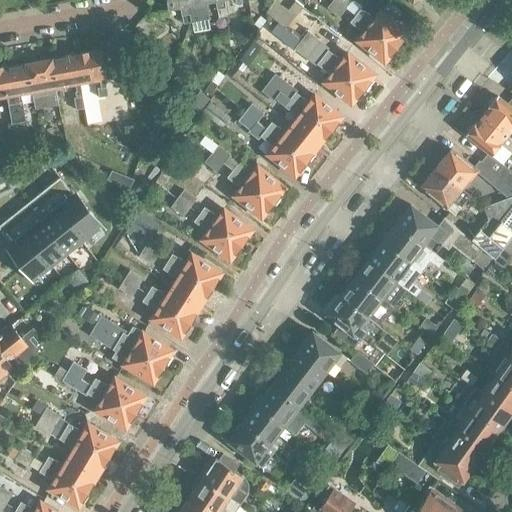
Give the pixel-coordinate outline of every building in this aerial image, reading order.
[(186,0),(167,0),(170,10),(180,8),(182,24),(191,23),(186,0)] [(205,0),(186,0),(191,23),(209,20),(206,3),(205,0)] [(227,15),(224,0),(205,0),(206,3),(216,1),(219,17),(227,15)] [(224,0),(227,15),(238,14),(236,4),(228,5),(226,0),(224,0)] [(285,28),(303,7),(296,1),(290,7),(278,0),(274,0),(267,12),(285,28)] [(347,8),(337,0),(332,0),(327,7),(340,17),(347,8)] [(361,7),(355,14),(396,47),(407,32),(380,11),(374,18),(361,7)] [(384,62),(396,47),(355,14),(349,22),(363,33),(357,40),(384,62)] [(314,49),(319,43),(321,40),(309,30),(301,39),(314,49)] [(240,58),(249,65),(265,44),(256,37),(240,58)] [(314,49),(301,39),(294,48),(306,58),(314,49)] [(322,56),(363,88),(374,74),(346,52),(341,60),(327,49),(322,56)] [(100,51),(75,55),(81,84),(99,81),(100,86),(97,87),(98,97),(107,95),(105,80),(103,71),(100,51)] [(75,55),(51,60),(56,89),(75,86),(76,91),(74,92),(75,95),(75,96),(77,95),(81,94),(79,84),(81,84),(75,55)] [(323,82),(351,103),(363,88),(322,56),(316,64),(329,74),(323,82)] [(51,60),(26,64),(31,93),(32,93),(33,93),(36,108),(50,105),(58,104),(58,102),(56,89),(51,60)] [(26,64),(2,69),(7,97),(12,123),(25,121),(21,102),(18,103),(17,99),(17,96),(31,93),(26,64)] [(269,69),(263,77),(329,131),(341,116),(314,95),(309,102),(295,92),(297,90),(269,69)] [(174,78),(181,88),(189,83),(183,73),(174,78)] [(297,116),(291,124),(318,145),(329,131),(263,77),(256,87),(283,108),(285,106),(297,116)] [(77,97),(74,98),(74,99),(76,110),(84,108),(82,96),(77,97)] [(488,107),(482,114),(511,139),(511,108),(497,96),(495,98),(492,99),(488,104),(488,107)] [(203,114),(222,128),(230,117),(211,103),(203,114)] [(252,103),(245,111),(257,121),(264,113),(252,103)] [(267,128),(257,121),(245,111),(239,118),(252,128),(249,132),(258,139),(260,136),(273,146),(267,153),(294,175),(306,160),(267,128)] [(491,155),(483,163),(503,180),(511,186),(511,184),(511,175),(509,173),(511,170),(503,164),(511,154),(511,139),(482,114),(474,125),(471,125),(466,130),(466,133),(465,135),(491,155)] [(306,160),(318,145),(291,124),(285,131),(272,121),(267,128),(306,160)] [(210,153),(222,163),(230,154),(217,144),(210,153)] [(451,149),(435,168),(462,189),(477,173),(478,171),(451,149)] [(222,163),(210,153),(202,162),(215,172),(222,163)] [(14,163),(4,169),(9,179),(19,173),(14,163)] [(232,171),(273,202),(285,188),(257,167),(251,174),(238,164),(232,171)] [(462,189),(435,168),(420,187),(446,209),(447,208),(455,215),(461,208),(470,196),(462,189)] [(112,171),(108,179),(109,180),(110,181),(127,191),(128,190),(134,180),(113,172),(112,171)] [(234,196),(261,217),(273,202),(232,171),(227,177),(240,188),(234,196)] [(163,175),(158,181),(168,189),(173,184),(163,175)] [(99,226),(60,177),(0,224),(0,230),(36,276),(99,226)] [(503,180),(496,188),(508,197),(511,195),(511,187),(511,186),(503,180)] [(184,189),(178,198),(190,207),(196,198),(184,189)] [(501,250),(511,235),(511,195),(508,197),(482,207),(487,218),(470,239),(482,248),(495,258),(501,250)] [(178,198),(171,207),(184,216),(190,207),(178,198)] [(437,226),(410,204),(396,223),(434,253),(442,242),(438,238),(444,231),(454,239),(451,244),(472,261),(482,248),(470,239),(454,226),(455,226),(444,217),(437,226)] [(203,206),(198,213),(241,244),(252,229),(223,208),(217,216),(203,206)] [(145,245),(159,254),(165,244),(153,236),(162,222),(142,208),(126,231),(146,244),(145,245)] [(229,259),(241,244),(198,213),(193,221),(207,231),(201,239),(229,259)] [(444,260),(434,253),(396,223),(388,233),(384,233),(379,239),(421,272),(429,260),(438,267),(444,260)] [(511,235),(501,250),(510,256),(511,253),(511,235)] [(375,250),(368,259),(406,289),(416,296),(421,290),(412,283),(421,272),(379,239),(375,245),(375,250)] [(159,254),(145,245),(138,255),(152,264),(159,254)] [(510,256),(501,250),(495,258),(484,271),(494,278),(510,256)] [(167,260),(211,287),(221,273),(191,255),(186,262),(171,253),(167,260)] [(176,277),(172,285),(201,304),(211,287),(167,260),(162,268),(176,277)] [(356,269),(351,276),(392,307),(406,289),(367,260),(360,269),(356,269)] [(88,281),(80,269),(68,278),(79,292),(88,281)] [(123,278),(137,287),(142,277),(129,269),(123,278)] [(337,294),(336,295),(378,326),(378,325),(392,307),(351,276),(347,282),(347,286),(339,296),(337,294)] [(123,278),(117,288),(131,297),(137,287),(123,278)] [(150,285),(146,292),(191,320),(201,304),(172,285),(166,295),(150,285)] [(150,318),(180,336),(191,320),(146,292),(141,300),(156,310),(150,318)] [(396,340),(378,325),(378,326),(336,295),(324,311),(326,313),(325,314),(359,340),(361,336),(385,354),(396,340)] [(101,315),(95,325),(162,366),(172,350),(165,346),(132,325),(128,332),(101,315)] [(425,317),(418,327),(430,336),(437,326),(425,317)] [(455,318),(442,335),(451,342),(464,325),(455,318)] [(109,356),(146,378),(153,382),(162,366),(95,325),(89,335),(113,350),(109,356)] [(11,326),(1,334),(0,333),(0,366),(5,373),(9,377),(14,383),(40,346),(28,332),(21,338),(11,326)] [(312,331),(299,349),(326,371),(333,363),(338,367),(346,357),(312,331)] [(487,341),(497,349),(504,341),(493,333),(487,341)] [(326,371),(299,349),(291,359),(286,360),(282,366),(312,390),(326,371)] [(511,359),(507,356),(497,349),(491,358),(495,361),(488,370),(497,376),(511,387),(511,359)] [(371,365),(356,353),(349,361),(365,373),(371,365)] [(73,362),(68,371),(80,379),(84,371),(85,369),(73,362)] [(418,363),(413,371),(423,378),(429,370),(418,363)] [(312,390),(282,366),(277,372),(278,376),(270,386),(298,408),(312,390)] [(467,369),(461,377),(471,384),(477,376),(467,369)] [(125,428),(135,412),(91,385),(80,379),(68,371),(66,370),(62,378),(100,401),(95,410),(125,428)] [(413,371),(407,379),(418,386),(423,378),(413,371)] [(488,381),(481,391),(510,412),(511,409),(511,387),(497,376),(492,384),(488,381)] [(109,386),(95,378),(91,385),(135,412),(144,396),(114,377),(109,386)] [(284,425),(298,408),(270,386),(263,395),(258,396),(254,402),(284,425)] [(505,420),(510,412),(481,391),(476,387),(462,406),(499,432),(507,422),(505,420)] [(277,434),(284,425),(254,402),(249,408),(249,413),(242,422),(270,443),(290,460),(296,452),(288,445),(289,443),(277,434)] [(349,419),(359,426),(372,409),(362,402),(349,419)] [(45,406),(39,415),(108,457),(117,441),(87,423),(82,432),(57,417),(58,415),(45,406)] [(450,424),(455,428),(485,448),(490,441),(492,442),(499,432),(462,406),(450,424)] [(0,427),(2,429),(10,419),(0,412),(0,427)] [(73,447),(68,455),(98,473),(108,457),(39,415),(33,425),(47,433),(48,432),(73,447)] [(263,453),(270,443),(242,422),(228,441),(261,467),(268,458),(263,453)] [(455,428),(450,435),(453,437),(446,447),(474,468),(481,457),(479,456),(485,448),(455,428)] [(339,433),(335,438),(335,439),(344,446),(349,440),(339,433)] [(327,445),(319,455),(331,464),(345,446),(344,446),(335,439),(335,438),(333,437),(327,445)] [(474,468),(446,447),(435,440),(417,465),(425,470),(438,479),(442,473),(459,485),(465,477),(466,478),(474,468)] [(78,506),(88,489),(44,462),(22,449),(16,459),(29,466),(30,463),(40,469),(38,471),(53,480),(48,488),(78,506)] [(399,452),(391,463),(416,481),(417,481),(425,470),(417,465),(399,452)] [(47,455),(44,462),(88,489),(98,473),(68,455),(62,465),(47,455)] [(204,467),(197,477),(240,505),(246,496),(247,494),(248,494),(248,492),(248,491),(249,489),(249,488),(249,486),(248,484),(248,482),(246,479),(245,478),(244,476),(243,476),(215,457),(208,467),(204,467)] [(322,463),(311,477),(318,483),(328,468),(322,463)] [(187,500),(205,511),(235,511),(240,505),(197,477),(191,486),(193,491),(187,500)] [(297,477),(293,482),(287,490),(301,499),(307,498),(314,488),(297,477)] [(260,478),(256,484),(266,491),(270,485),(260,478)] [(0,511),(1,511),(2,511),(14,492),(0,484),(0,511)] [(347,511),(355,502),(331,485),(315,507),(322,511),(347,511)] [(428,489),(415,507),(421,511),(455,511),(457,510),(428,489)] [(176,509),(173,511),(205,511),(187,500),(181,509),(176,509)] [(20,501),(15,509),(20,511),(54,511),(39,503),(35,510),(20,501)]
